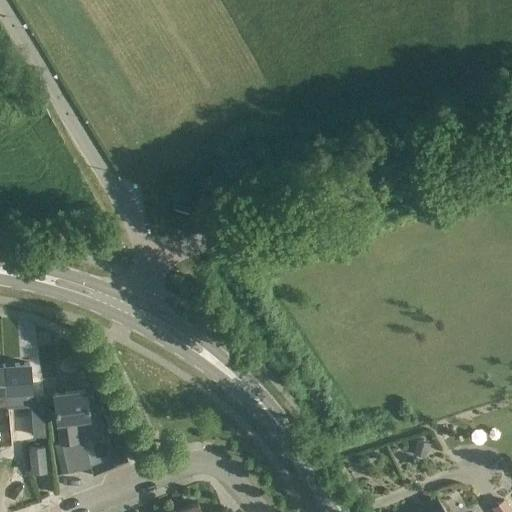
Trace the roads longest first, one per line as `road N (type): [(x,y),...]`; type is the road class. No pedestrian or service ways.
road 1 (unclassified): [(152,263),(511,141)]
road 2 (unclassified): [(152,263),(0,0)]
road 3 (secondary): [(343,511),(221,368),(128,310)]
road 4 (residential): [(70,511),(197,465),(232,481),(254,511)]
road 5 (secondary): [(0,273),(128,310)]
